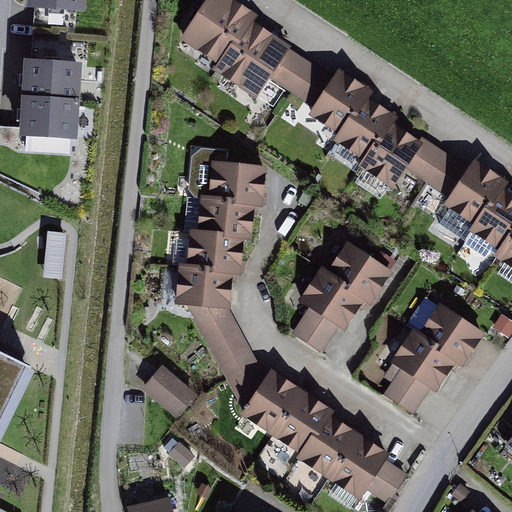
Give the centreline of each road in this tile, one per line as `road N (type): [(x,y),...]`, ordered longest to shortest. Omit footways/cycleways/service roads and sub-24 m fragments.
road 1 (residential): [(152,0),(111,408),(113,511)]
road 2 (residential): [(511,158),(274,0)]
road 3 (residential): [(415,511),(511,371)]
